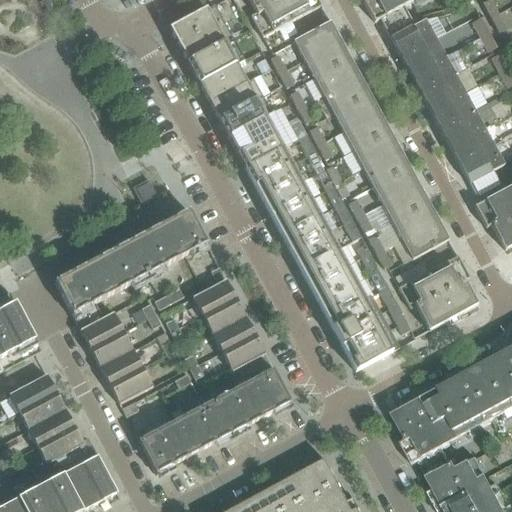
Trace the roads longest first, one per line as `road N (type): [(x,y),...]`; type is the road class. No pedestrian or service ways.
road 1 (residential): [(352,416),(317,370),(128,26)]
road 2 (residential): [(506,307),(342,0)]
road 3 (residential): [(150,511),(36,301)]
road 4 (residential): [(174,511),(352,416)]
road 5 (residential): [(352,416),(485,333),(506,307)]
